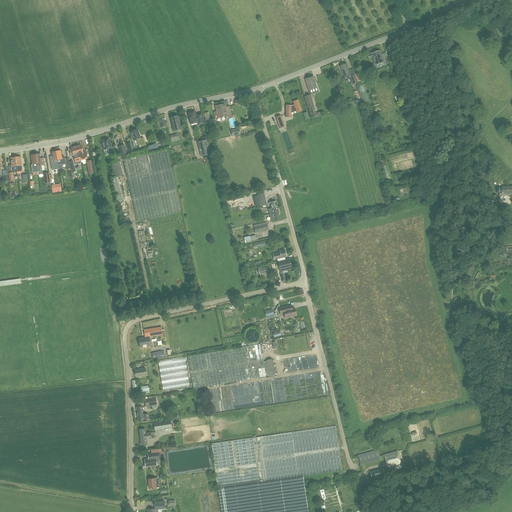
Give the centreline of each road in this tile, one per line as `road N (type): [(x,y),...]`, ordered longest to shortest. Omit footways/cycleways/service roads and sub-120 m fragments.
road 1 (residential): [(130,511),(130,322),(296,283),(303,274),(253,89)]
road 2 (residential): [(253,89),(0,151)]
road 3 (track): [(358,488),(301,279)]
road 4 (residential): [(408,30),(253,89)]
